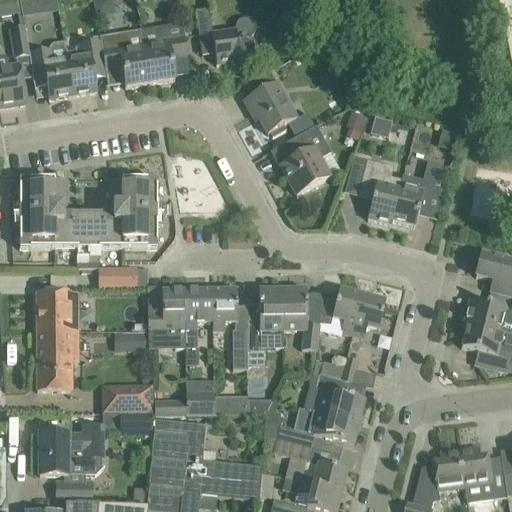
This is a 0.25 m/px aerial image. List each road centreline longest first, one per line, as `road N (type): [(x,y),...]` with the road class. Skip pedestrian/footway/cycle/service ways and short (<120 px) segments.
road 1 (residential): [(280,244),(198,114),(0,147)]
road 2 (residential): [(410,413),(405,384),(436,275),(349,251),(280,244)]
